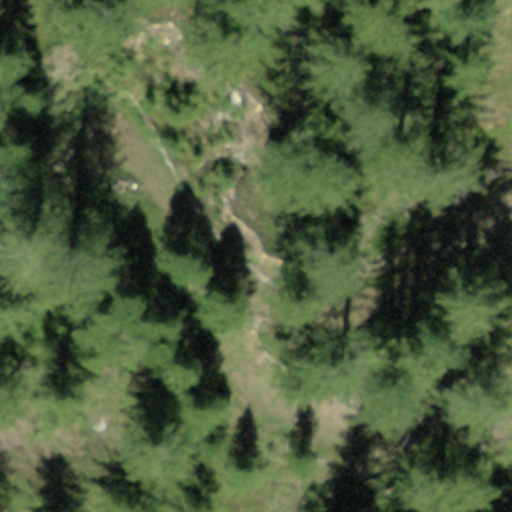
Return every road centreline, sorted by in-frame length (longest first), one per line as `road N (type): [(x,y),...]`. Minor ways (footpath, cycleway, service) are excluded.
road 1 (track): [(511,371),(381,389),(222,330),(142,198),(156,155)]
road 2 (track): [(511,213),(309,257),(202,176),(156,155)]
